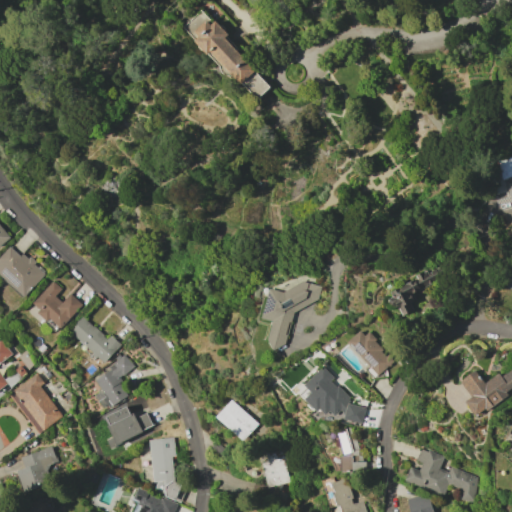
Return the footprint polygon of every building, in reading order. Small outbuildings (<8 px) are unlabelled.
[(184,27),(219,64),(220,68),(225,73),(229,74),(254,100),(269,87),(223,39),(227,36),(202,10),(184,27)] [(511,220),(511,156),(500,159),(511,220)] [(0,224),(0,245),(10,237),(0,224)] [(0,255),(0,275),(23,297),(44,275),(11,244),(0,255)] [(385,290),(392,307),(397,305),(401,315),(412,310),(409,302),(414,300),(411,292),(440,280),(435,269),(385,290)] [(58,329),(81,305),(69,293),(61,302),(55,296),(61,289),(52,281),(31,304),(58,329)] [(320,286),(302,281),(281,291),(268,288),(260,318),(271,321),(266,339),(270,347),(276,348),(284,344),(288,327),(289,327),(293,311),(317,300),(320,286)] [(68,331),(103,363),(120,344),(110,335),(107,339),(82,316),(68,331)] [(361,328),(347,342),(378,375),(393,361),(361,328)] [(0,362),(12,354),(1,340),(0,340),(0,388),(6,384),(0,374),(0,362)] [(127,395),(117,377),(132,368),(124,354),(107,364),(110,370),(94,379),(100,391),(94,394),(102,409),(127,395)] [(361,423),(365,407),(347,403),(349,398),(338,385),(331,384),(332,377),(323,366),(303,384),(311,393),(304,399),(313,410),(332,414),(334,416),(346,405),(343,419),(361,423)] [(483,383),(475,370),(459,380),(470,398),(464,402),(472,416),(511,390),(511,368),(500,376),(498,373),(483,383)] [(61,416),(38,385),(42,382),(35,373),(8,393),(38,433),(61,416)] [(215,416),(242,441),(257,424),(231,399),(215,416)] [(104,416),(112,437),(106,440),(109,446),(152,428),(146,413),(133,418),(128,406),(104,416)] [(340,472),(359,471),(356,428),(338,430),(339,455),(340,472)] [(148,439),(154,496),(178,494),(177,483),(173,484),(170,455),(174,455),(172,437),(148,439)] [(50,483),(45,466),(56,462),(50,446),(20,457),(24,468),(15,471),(22,492),(50,483)] [(478,477),(449,467),(447,471),(438,468),(443,456),(420,448),(413,465),(410,463),(404,481),(443,495),(447,484),(462,490),(459,498),(469,502),(478,477)] [(289,482),(281,449),(258,454),(266,487),(289,482)] [(346,478),(333,481),(331,477),(322,479),(330,507),(338,505),(340,511),(364,511),(362,500),(352,503),(346,478)] [(172,511),(176,505),(137,487),(131,501),(142,506),(139,511),(172,511)] [(431,511),(428,495),(407,499),(409,511),(431,511)] [(28,511),(54,511),(50,497),(26,504),(28,511)] [(258,511),(231,503),(227,511),(258,511)]
